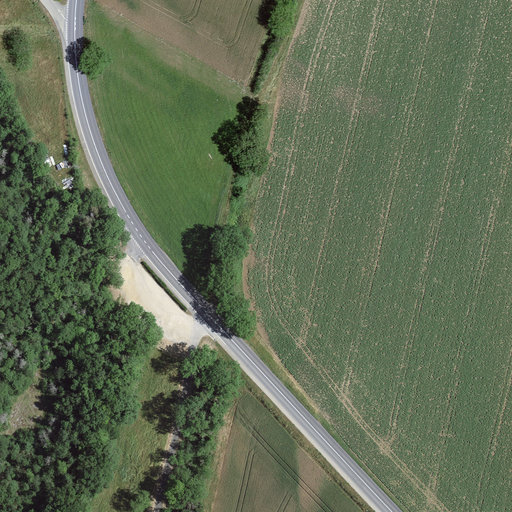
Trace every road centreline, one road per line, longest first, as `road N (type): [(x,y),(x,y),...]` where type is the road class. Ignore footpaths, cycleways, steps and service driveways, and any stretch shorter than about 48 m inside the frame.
road 1 (primary): [(76,0),(78,79),(107,177),(139,234),(205,311)]
road 2 (track): [(287,0),(256,110),(217,324)]
road 3 (primary): [(205,311),(392,511)]
road 4 (residential): [(205,311),(157,511)]
